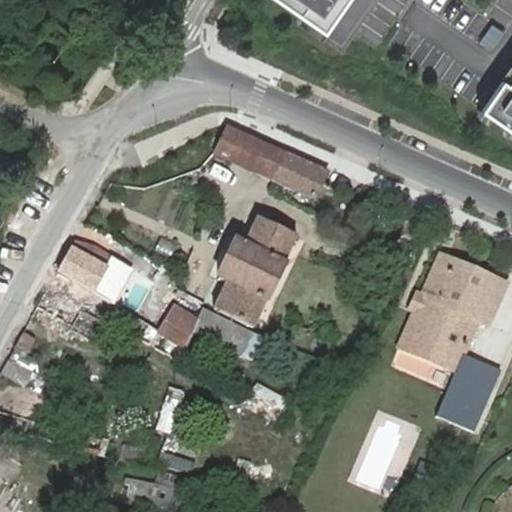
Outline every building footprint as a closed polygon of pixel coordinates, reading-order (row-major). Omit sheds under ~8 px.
[(284,0),(326,29),(346,0),(284,0)] [(511,64),(482,107),(511,127),(511,64)] [(315,198),(328,169),(226,123),(214,149),(212,152),(315,198)] [(208,321),(248,340),(297,235),(257,217),(245,243),(237,239),(218,280),(226,283),(208,321)] [(90,245),(78,238),(72,249),(57,275),(92,294),(112,257),(90,245)] [(505,281),(440,252),(422,293),(424,294),(417,309),(415,308),(399,344),(454,368),(434,413),(472,429),(498,367),(461,350),(477,317),(487,321),(505,281)] [(73,327),(92,294),(57,275),(38,308),(73,327)] [(422,293),(417,291),(410,306),(415,308),(417,309),(424,294),(422,293)] [(186,346),(196,318),(176,308),(162,333),(186,346)] [(256,380),(242,409),(278,426),(292,398),(256,380)] [(178,435),(182,388),(164,386),(160,433),(178,435)] [(0,423),(31,434),(37,420),(3,408),(0,414),(0,423)] [(59,428),(37,420),(31,434),(53,442),(59,428)] [(286,436),(302,446),(311,431),(295,421),(286,436)] [(83,450),(102,454),(105,440),(87,435),(83,450)] [(154,465),(196,475),(203,445),(161,435),(154,465)] [(217,455),(214,481),(281,488),(284,462),(217,455)] [(179,511),(186,494),(132,477),(123,510),(130,511),(179,511)]
